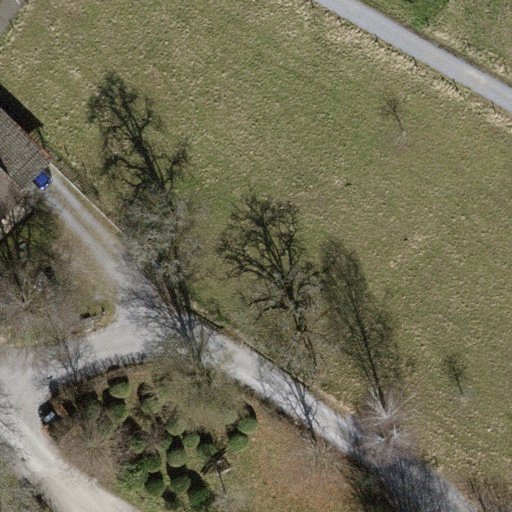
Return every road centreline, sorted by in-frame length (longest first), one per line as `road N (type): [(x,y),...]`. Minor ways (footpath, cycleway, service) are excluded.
road 1 (track): [(446,511),(238,364),(173,336),(88,356),(0,399)]
road 2 (track): [(511,105),(328,0)]
